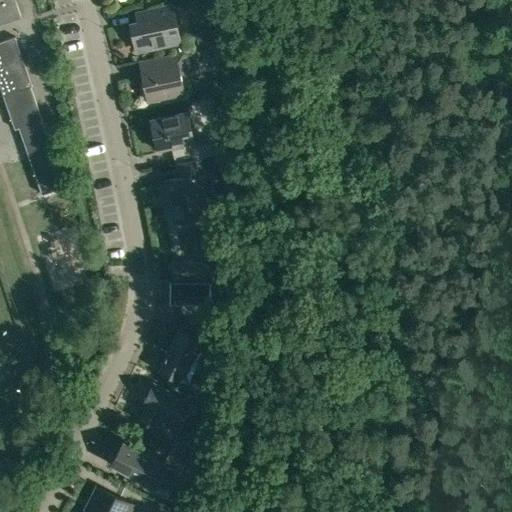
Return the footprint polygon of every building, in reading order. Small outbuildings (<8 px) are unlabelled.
[(0,0),(0,25),(21,18),(14,0),(0,0)] [(136,21),(129,23),(135,55),(182,45),(173,4),(134,12),(136,21)] [(212,31),(196,35),(199,48),(215,45),(212,31)] [(7,95),(30,87),(32,86),(32,85),(31,85),(15,39),(16,38),(15,37),(0,42),(0,86),(3,95),(2,95),(3,96),(7,95)] [(185,96),(181,76),(188,74),(183,53),(138,63),(147,104),(185,96)] [(34,98),(30,87),(7,95),(11,106),(34,98)] [(34,98),(11,106),(40,189),(63,180),(34,98)] [(185,109),(186,113),(151,120),(153,126),(148,127),(153,149),(157,148),(158,150),(173,147),(180,146),(181,150),(194,147),(193,143),(201,141),(210,139),(203,105),(185,109)] [(201,141),(204,157),(214,155),(215,138),(210,139),(201,141)] [(199,217),(196,201),(200,200),(196,184),(202,183),(206,182),(201,160),(176,166),(179,177),(165,181),(174,223),(177,222),(178,226),(189,223),(188,220),(199,217)] [(180,261),(180,279),(211,279),(211,261),(180,261)] [(171,286),(170,303),(209,303),(209,287),(171,286)] [(177,383),(191,390),(190,393),(204,399),(210,387),(190,379),(202,352),(193,348),(197,340),(180,332),(160,371),(179,380),(177,383)] [(168,453),(180,459),(190,465),(204,439),(188,431),(199,410),(191,406),(182,401),(183,400),(154,384),(144,403),(147,405),(139,420),(175,439),(168,453)] [(118,445),(111,459),(114,461),(112,465),(155,487),(166,465),(124,442),(122,446),(118,445)] [(88,506),(84,511),(136,511),(140,507),(95,485),(86,505),(88,506)]
